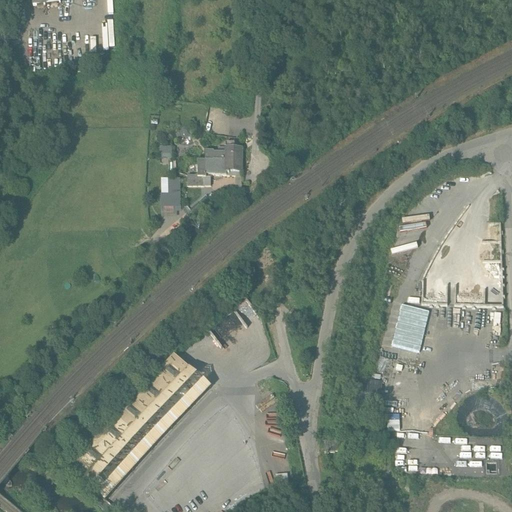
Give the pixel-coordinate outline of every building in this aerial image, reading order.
[(224,126),(205,124),(205,132),(223,134),(224,126)] [(186,126),(178,129),(182,138),(189,135),(186,126)] [(233,141),(225,141),(225,151),(213,150),(206,150),(206,158),(241,158),(241,146),(233,146),(233,141)] [(206,158),(205,158),(205,159),(197,159),(197,172),(193,174),(187,174),(187,184),(210,185),(210,173),(226,172),(226,173),(241,173),(241,158),(206,158)] [(228,313),(189,342),(199,352),(232,316),(228,313)] [(173,356),(69,469),(105,502),(209,389),(173,356)] [(274,388),(258,391),(271,442),(288,438),(274,388)]
